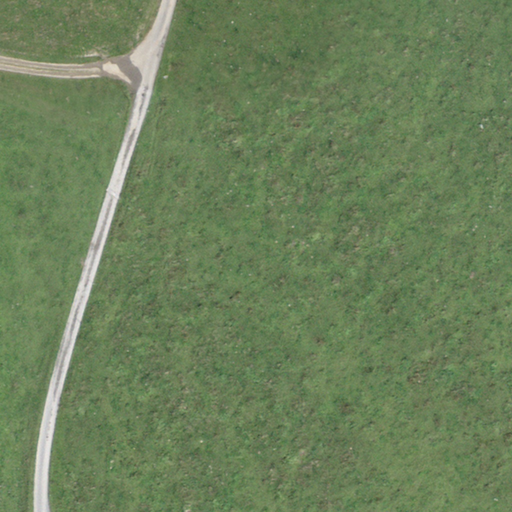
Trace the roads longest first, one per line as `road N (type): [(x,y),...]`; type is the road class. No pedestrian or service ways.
road 1 (unclassified): [(169,0),(51,401),(38,511)]
road 2 (track): [(148,67),(0,62)]
